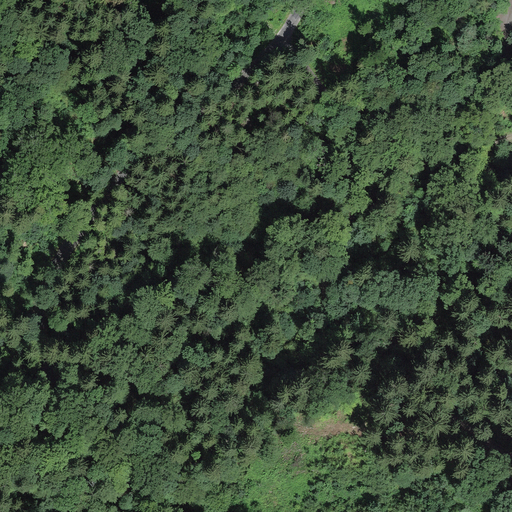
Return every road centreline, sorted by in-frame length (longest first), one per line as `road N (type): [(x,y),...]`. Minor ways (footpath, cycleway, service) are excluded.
road 1 (unclassified): [(308,0),(261,62),(117,175),(37,303),(46,375),(32,389),(0,398)]
road 2 (track): [(511,453),(457,422),(370,340),(333,319),(327,287),(346,215),(454,146),(511,136)]
road 3 (track): [(0,93),(131,32),(150,15)]
road 4 (track): [(66,511),(89,444),(86,406),(50,366)]
